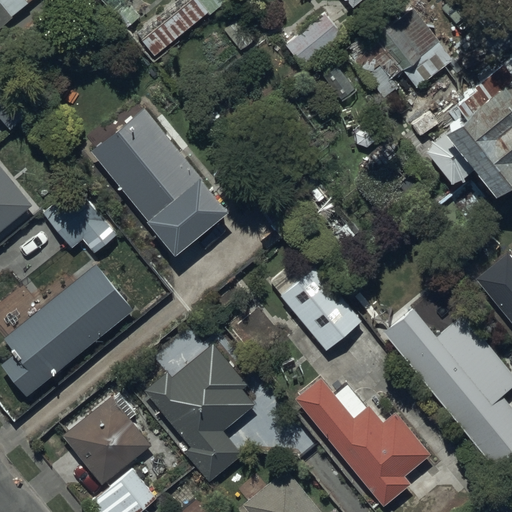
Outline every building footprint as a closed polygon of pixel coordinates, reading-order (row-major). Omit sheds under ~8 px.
[(0,0),(0,21),(11,12),(0,0)] [(165,39),(168,37),(205,6),(208,10),(219,0),(184,0),(154,25),(165,39)] [(387,12),(373,25),(416,84),(453,56),(413,1),(391,18),(387,12)] [(325,7),(285,38),(304,63),(345,31),(325,7)] [(493,181),(511,164),(511,49),(511,48),(504,54),(500,50),(452,89),(462,102),(442,118),(446,123),(423,142),(452,178),(475,159),(493,181)] [(0,81),(0,113),(9,124),(25,111),(0,81)] [(143,101),(90,145),(173,246),(226,202),(143,101)] [(0,222),(30,198),(0,162),(0,222)] [(423,217),(442,241),(490,202),(471,178),(423,217)] [(75,179),(42,207),(71,242),(81,234),(93,249),(116,230),(75,179)] [(471,253),(458,237),(441,251),(454,267),(471,253)] [(506,249),(475,273),(511,318),(511,251),(510,253),(506,249)] [(279,290),(325,345),(360,315),(314,261),(309,265),(298,253),(270,277),(280,289),(279,290)] [(131,303),(94,258),(34,307),(25,296),(3,315),(10,324),(2,331),(14,345),(0,356),(0,358),(25,390),(131,303)] [(411,301),(382,326),(492,460),(511,444),(511,403),(500,389),(511,379),(511,370),(462,309),(435,330),(411,301)] [(246,380),(211,337),(171,370),(166,364),(143,383),(190,441),(183,447),(207,476),(241,448),(222,425),(253,399),(241,385),(246,380)] [(319,372),(294,392),(382,500),(409,478),(402,469),(428,448),(393,406),(381,416),(368,400),(365,403),(345,379),(333,389),(319,372)] [(110,391),(62,429),(101,479),(150,440),(131,416),(137,412),(122,392),(115,398),(110,391)] [(326,511),(286,463),(241,499),(251,511),(326,511)] [(131,465),(89,497),(100,511),(131,511),(154,494),(131,465)]
